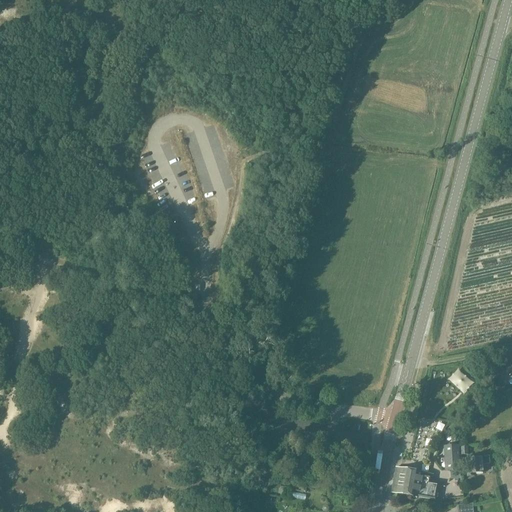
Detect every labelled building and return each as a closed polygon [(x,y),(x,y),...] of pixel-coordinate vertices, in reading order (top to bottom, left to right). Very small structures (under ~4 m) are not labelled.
[(503,167),(511,173),(511,161),(510,159),(503,167)] [(497,388),(511,368),(503,361),(488,382),(497,388)] [(468,455),(467,446),(458,447),(459,455),(468,455)] [(446,447),(447,472),(450,472),(450,480),(460,480),(460,471),(458,447),(446,447)] [(489,457),(474,459),(465,460),(467,477),(474,477),(474,474),(484,473),(484,465),(490,465),(489,457)] [(395,469),(391,493),(418,498),(435,501),(439,485),(431,484),(433,476),(395,469)]
